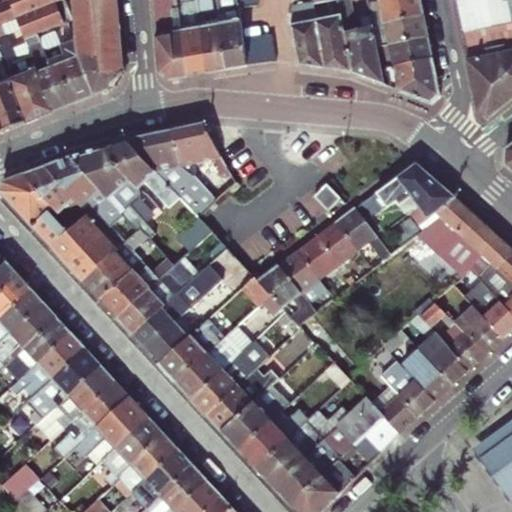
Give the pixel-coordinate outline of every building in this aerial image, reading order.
[(0,29),(26,20),(18,0),(17,0),(0,6),(0,29)] [(80,103),(67,68),(58,72),(45,39),(67,30),(65,12),(64,4),(82,3),(80,0),(18,0),(26,20),(60,110),(80,103)] [(80,0),(82,3),(85,43),(86,53),(101,94),(120,86),(131,72),(124,0),(80,0)] [(175,79),(195,76),(185,0),(160,0),(167,72),(175,79)] [(185,0),(195,76),(214,72),(207,12),(205,0),(185,0)] [(225,0),(226,9),(233,68),(254,64),(251,37),(247,5),(246,0),(225,0)] [(333,67),(324,21),(322,11),(321,4),(310,6),(308,0),(300,0),(299,25),(306,64),(333,67)] [(341,18),(324,21),(333,67),(358,70),(344,0),(319,0),(321,4),(322,11),(332,9),(331,2),(337,1),(341,18)] [(344,0),(358,70),(391,83),(390,76),(384,48),(380,27),(370,29),(368,18),(362,19),(360,10),(375,6),(375,4),(374,0),(344,0)] [(427,0),(387,0),(388,2),(375,4),(375,6),(379,24),(430,13),(427,0)] [(511,103),(511,0),(465,0),(488,111),(497,116),(511,103)] [(214,72),(233,68),(226,9),(207,12),(214,72)] [(75,12),(65,12),(67,30),(76,26),(75,12)] [(430,13),(379,24),(380,27),(384,48),(397,45),(435,37),(430,13)] [(0,29),(0,30),(34,121),(60,110),(26,20),(0,29)] [(0,49),(1,53),(0,53),(0,103),(10,131),(34,121),(0,30),(0,49)] [(277,33),(251,37),(254,64),(281,61),(277,33)] [(435,37),(397,45),(401,66),(439,59),(435,37)] [(74,66),(67,68),(80,103),(101,94),(86,53),(85,43),(68,49),(74,66)] [(439,59),(401,66),(406,89),(439,102),(447,94),(439,59)] [(399,79),(390,76),(391,83),(400,87),(399,79)] [(0,134),(10,131),(0,103),(0,134)] [(213,119),(180,126),(198,158),(217,155),(222,164),(236,160),(213,119)] [(180,126),(135,136),(192,198),(205,211),(224,195),(205,168),(198,158),(180,126)] [(135,136),(107,145),(145,185),(153,176),(182,207),(192,198),(135,136)] [(145,185),(107,145),(79,154),(109,186),(148,227),(150,225),(158,234),(166,242),(183,261),(198,247),(188,237),(148,193),(145,185)] [(79,154),(54,163),(92,203),(115,228),(125,218),(102,193),(109,186),(79,154)] [(205,168),(222,164),(217,155),(198,158),(205,168)] [(424,159),(371,199),(392,226),(427,200),(440,211),(465,193),(424,159)] [(92,203),(54,163),(33,170),(74,213),(80,208),(83,212),(92,203)] [(74,213),(33,170),(12,177),(11,187),(94,277),(126,248),(130,244),(122,236),(115,228),(92,203),(83,212),(80,208),(74,213)] [(349,192),(334,178),(321,192),(336,206),(349,192)] [(487,214),(465,193),(440,211),(431,217),(436,223),(448,234),(445,238),(451,246),(456,242),(465,235),(472,230),(487,214)] [(364,204),(344,218),(365,246),(375,238),(389,258),(400,250),(364,204)] [(481,266),(489,274),(491,277),(507,264),(511,258),(511,236),(487,214),(472,230),(465,235),(469,239),(462,247),(468,252),(467,257),(478,267),(481,266)] [(188,237),(198,247),(220,227),(210,217),(188,237)] [(344,218),(325,233),(346,260),(365,246),(344,218)] [(436,223),(400,250),(389,258),(381,264),(398,286),(451,246),(445,238),(448,234),(436,223)] [(128,229),(122,236),(130,244),(137,238),(128,229)] [(325,233),(306,247),(327,275),(346,260),(325,233)] [(94,277),(109,294),(151,255),(166,242),(158,234),(134,257),(126,248),(94,277)] [(469,239),(465,235),(456,242),(462,247),(469,239)] [(166,242),(151,255),(168,273),(182,261),(183,261),(166,242)] [(195,298),(225,271),(228,275),(222,281),(237,297),(250,284),(262,273),(236,244),(192,285),(143,330),(169,359),(212,319),(198,303),(199,302),(195,298)] [(327,275),(306,247),(287,261),(308,289),(317,300),(322,308),(342,294),(336,286),(327,275)] [(0,287),(22,268),(9,254),(0,261),(0,287)] [(109,294),(126,312),(168,273),(151,255),(109,294)] [(168,273),(126,312),(143,330),(192,285),(180,273),(186,267),(182,261),(168,273)] [(287,261),(266,277),(280,291),(291,303),(308,289),(287,261)] [(511,292),(511,268),(507,264),(491,277),(505,292),(509,289),(511,292)] [(336,286),(342,294),(361,280),(351,267),(347,270),(351,274),(336,286)] [(0,313),(34,282),(22,268),(0,287),(0,313)] [(195,298),(199,302),(222,281),(228,275),(225,271),(195,298)] [(262,273),(250,284),(266,303),(280,291),(266,277),(262,273)] [(483,303),(511,333),(511,332),(511,299),(505,292),(491,277),(489,274),(472,291),(483,303)] [(35,282),(34,282),(0,313),(0,337),(46,295),(35,282)] [(59,309),(46,295),(0,337),(0,345),(0,346),(7,340),(16,349),(59,309)] [(300,313),(307,320),(322,308),(317,300),(300,313)] [(420,318),(436,337),(457,319),(441,300),(420,318)] [(466,319),(494,349),(511,333),(483,303),(466,319)] [(16,379),(73,325),(59,309),(16,349),(0,364),(0,366),(13,381),(16,379)] [(169,359),(186,377),(237,330),(232,325),(227,330),(219,320),(224,316),(220,312),(212,319),(169,359)] [(186,377),(202,395),(253,349),(244,340),(259,326),(251,317),(237,330),(186,377)] [(477,365),(494,349),(466,319),(449,335),(477,365)] [(88,340),(73,325),(16,379),(21,385),(30,377),(39,386),(88,340)] [(408,325),(390,342),(397,349),(415,333),(408,325)] [(449,335),(432,351),(460,381),(477,365),(449,335)] [(253,349),(202,395),(217,410),(248,381),(281,351),(266,336),(253,349)] [(103,357),(88,340),(39,386),(31,393),(46,410),(57,400),(103,357)] [(411,363),(443,397),(460,381),(432,351),(428,347),(411,363)] [(118,374),(103,357),(57,400),(61,405),(64,401),(68,405),(60,412),(67,420),(72,416),(118,374)] [(367,385),(385,368),(374,357),(356,373),(367,385)] [(389,373),(407,392),(427,412),(443,397),(411,363),(406,358),(389,373)] [(248,381),(217,410),(231,426),(264,396),(281,380),(273,371),(254,389),(248,381)] [(133,390),(118,374),(72,416),(76,419),(78,417),(86,425),(78,432),(73,426),(57,441),(67,451),(78,441),(133,390)] [(231,426),(248,445),(289,406),(299,397),(290,389),(273,405),(264,396),(231,426)] [(151,410),(133,390),(78,441),(86,449),(107,430),(118,441),(151,410)] [(409,429),(427,412),(407,392),(389,408),(409,429)] [(282,481),(298,498),(349,452),(362,440),(374,428),(391,447),(409,429),(389,408),(376,394),(354,415),(282,481)] [(289,406),(248,445),(266,463),(319,414),(311,405),(299,416),(289,406)] [(282,481),(354,415),(346,407),(331,421),(322,411),(319,414),(266,463),(282,481)] [(165,425),(151,410),(118,441),(105,454),(116,465),(108,471),(115,479),(121,472),(135,459),(132,456),(165,425)] [(511,423),(481,445),(511,487),(511,423)] [(179,441),(165,425),(132,456),(135,459),(121,472),(134,485),(179,441)] [(374,428),(362,440),(379,458),(391,447),(374,428)] [(150,500),(195,458),(179,441),(134,485),(118,500),(122,505),(139,489),(150,500)] [(349,452),(298,498),(311,511),(324,511),(363,474),(355,465),(358,461),(349,452)] [(5,479),(18,493),(41,471),(28,457),(5,479)] [(167,511),(209,473),(195,458),(150,500),(160,511),(167,511)] [(65,473),(55,462),(43,473),(51,481),(56,477),(58,479),(65,473)] [(198,511),(223,488),(209,473),(167,511),(198,511)] [(222,511),(234,501),(223,488),(198,511),(222,511)] [(105,511),(113,505),(100,492),(79,511),(105,511)] [(244,511),(234,501),(222,511),(244,511)]
